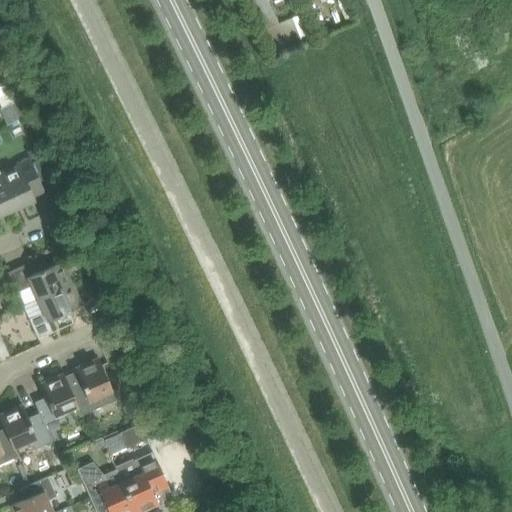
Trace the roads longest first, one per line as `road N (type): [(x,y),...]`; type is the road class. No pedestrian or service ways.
road 1 (primary): [(409,511),(176,0)]
road 2 (unclassified): [(511,404),(368,0)]
